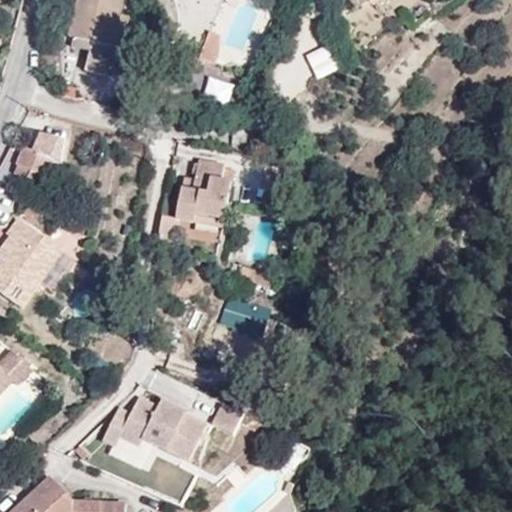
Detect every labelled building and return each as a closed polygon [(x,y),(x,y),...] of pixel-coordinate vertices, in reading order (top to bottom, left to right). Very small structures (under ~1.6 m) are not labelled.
[(80,0),(73,29),(123,41),(131,10),(122,8),(124,0),(80,0)] [(116,70),(123,41),(77,30),(75,39),(93,44),(88,63),(116,70)] [(199,60),(212,64),(220,35),(207,31),(199,60)] [(304,54),(316,80),(339,69),(327,43),(304,54)] [(203,92),(231,100),(235,84),(207,76),(203,92)] [(47,179),(54,163),(27,151),(20,167),(47,179)] [(247,212),(255,164),(240,162),(241,158),(216,155),(214,175),(203,174),(196,216),(201,218),(214,220),(216,208),(247,212)] [(245,224),(247,212),(216,208),(214,220),(245,224)] [(197,242),(201,218),(196,216),(182,212),(179,235),(197,242)] [(11,262),(0,278),(0,291),(31,312),(69,255),(26,226),(17,238),(19,240),(24,243),(11,262)] [(7,259),(11,262),(24,243),(19,240),(7,259)] [(299,272),(264,258),(259,269),(268,273),(294,283),(299,272)] [(217,325),(262,340),(271,310),(227,296),(217,325)] [(0,306),(0,315),(17,327),(21,321),(0,306)] [(0,408),(22,386),(27,390),(41,376),(21,357),(7,371),(0,364),(0,408)] [(217,426),(195,415),(198,409),(173,396),(170,402),(150,392),(142,408),(131,403),(114,437),(128,444),(134,432),(150,440),(153,433),(202,457),(217,426)] [(242,431),(254,411),(234,400),(222,420),(242,431)] [(136,511),(137,498),(84,496),(61,471),(17,511),(136,511)]
